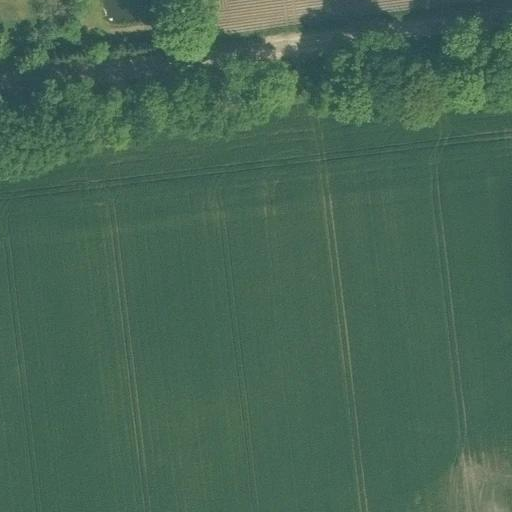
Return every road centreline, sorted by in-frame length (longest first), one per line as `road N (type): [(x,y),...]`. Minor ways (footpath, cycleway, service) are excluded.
road 1 (track): [(511,21),(207,62)]
road 2 (residential): [(207,62),(0,86)]
